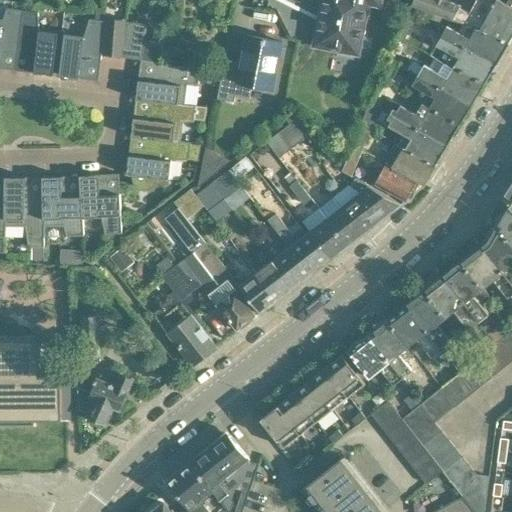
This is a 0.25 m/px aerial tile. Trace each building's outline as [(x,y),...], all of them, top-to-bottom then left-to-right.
[(359,55),(369,4),(380,6),(381,0),(322,0),(313,46),(338,51),(337,56),(354,59),(355,54),(359,55)] [(392,0),(388,0),(386,10),(396,12),(398,1),(392,0)] [(511,41),(511,38),(511,5),(507,3),(502,0),(476,0),(470,12),(460,7),(461,4),(449,0),(414,0),(413,5),(467,25),(511,41)] [(18,50),(23,10),(7,8),(3,19),(0,18),(0,60),(3,61),(7,48),(18,50)] [(53,75),(59,32),(39,30),(39,12),(23,10),(18,50),(29,51),(29,65),(35,65),(34,72),(53,75)] [(409,11),(407,17),(416,20),(418,14),(409,11)] [(125,20),(126,15),(107,13),(106,20),(101,55),(102,55),(121,57),(125,20)] [(101,55),(106,20),(90,18),(84,35),(65,33),(59,75),(79,78),(80,71),(85,72),(90,59),(101,60),(102,55),(101,55)] [(125,20),(121,57),(141,59),(143,39),(146,23),(125,20)] [(511,41),(467,25),(463,33),(448,25),(442,35),(465,47),(466,45),(497,63),(511,41)] [(399,29),(396,37),(404,40),(407,32),(399,29)] [(250,99),(252,85),(273,89),(277,64),(282,65),(285,48),(281,47),(282,42),(247,35),(240,66),(225,63),(218,98),(235,102),(236,96),(250,99)] [(497,63),(466,45),(465,47),(442,35),(437,44),(453,53),(447,62),(455,67),(455,65),(485,82),(497,63)] [(161,64),(165,42),(143,39),(141,59),(141,62),(161,64)] [(485,82),(455,65),(455,67),(447,62),(447,63),(435,56),(429,66),(425,63),(423,66),(413,61),(409,68),(419,74),(420,73),(473,103),(485,82)] [(199,85),(201,69),(161,64),(160,74),(146,75),(145,80),(138,79),(136,99),(156,101),(185,105),(187,85),(199,85)] [(420,73),(419,74),(413,84),(429,93),(422,102),(460,124),(473,103),(420,73)] [(460,124),(422,102),(416,112),(388,96),(382,107),(391,112),(448,144),(460,124)] [(134,117),(131,137),(152,139),(180,143),(180,141),(183,123),(194,122),(195,111),(206,112),(207,108),(185,105),(156,101),(155,112),(141,112),(141,118),(134,117)] [(372,128),(382,108),(370,102),(362,122),(363,123),(362,124),(371,129),(372,128)] [(313,132),(295,109),(286,117),(290,123),(291,123),(303,139),(313,132)] [(448,144),(391,112),(388,118),(392,120),(389,125),(405,133),(399,144),(398,144),(435,165),(448,144)] [(291,123),(290,123),(278,132),(284,140),(285,140),(291,148),(303,139),(291,123)] [(363,149),(371,129),(362,124),(354,144),(353,144),(363,150),(364,149),(363,149)] [(284,140),(278,132),(268,141),(280,157),(291,148),(285,140),(284,140)] [(189,159),(198,160),(201,144),(191,143),(191,142),(180,141),(180,143),(152,139),(150,149),(137,150),(136,156),(129,155),(127,174),(138,176),(138,177),(137,177),(137,178),(138,180),(139,183),(141,185),(142,187),(146,189),(151,188),(153,187),(155,185),(157,182),(158,180),(158,179),(157,179),(158,178),(169,179),(171,160),(189,159)] [(398,144),(399,144),(395,142),(386,161),(387,162),(387,163),(420,183),(424,184),(435,165),(398,144)] [(353,144),(346,158),(357,164),(363,150),(353,144)] [(420,183),(387,163),(376,183),(405,200),(407,198),(409,198),(412,193),(411,191),(413,187),(417,189),(420,183)] [(247,192),(230,170),(230,169),(212,182),(225,198),(230,205),(247,192)] [(312,198),(291,171),(285,176),(291,184),(290,185),(305,204),(312,198)] [(121,233),(118,193),(108,194),(105,181),(100,181),(99,174),(80,175),(81,196),(82,217),(100,216),(104,234),(121,233)] [(43,219),(43,197),(33,197),(30,184),(25,184),(25,177),(5,176),(5,198),(4,226),(8,226),(25,226),(29,247),(43,247),(43,219)] [(82,217),(81,196),(71,196),(68,183),(62,183),(62,176),(42,176),(43,197),(43,219),(61,219),(65,236),(83,235),(82,217)] [(402,202),(356,177),(351,185),(361,191),(360,191),(381,218),(402,202)] [(511,177),(508,183),(506,186),(506,187),(501,195),(509,203),(511,207),(511,177)] [(225,198),(212,182),(197,194),(209,211),(225,198)] [(349,184),(336,194),(343,204),(364,231),(381,218),(360,191),(361,191),(351,185),(349,184)] [(4,226),(5,198),(0,197),(0,236),(6,237),(8,226),(4,226)] [(175,201),(163,211),(194,251),(183,260),(202,284),(238,329),(260,311),(240,284),(207,241),(206,242),(189,219),(175,201)] [(511,207),(509,203),(503,213),(499,213),(496,218),(498,222),(496,224),(511,244),(511,207)] [(364,231),(343,204),(326,217),(347,244),(364,231)] [(347,244),(326,217),(320,208),(303,221),(310,230),(309,231),(330,257),(347,244)] [(276,213),(269,219),(290,246),(311,272),(327,259),(330,257),(309,231),(307,233),(302,227),(292,234),(276,213)] [(511,244),(496,224),(495,226),(492,226),(488,232),(490,236),(488,239),(481,244),(511,283),(511,244)] [(241,252),(227,234),(221,239),(235,257),(241,252)] [(511,293),(511,283),(481,244),(474,249),(470,248),(466,252),(466,256),(461,260),(489,295),(490,294),(484,287),(494,279),(509,296),(511,293)] [(311,272),(290,246),(273,259),(294,285),(311,272)] [(123,247),(110,257),(121,272),(134,262),(123,247)] [(294,285),(273,259),(256,272),(277,298),(294,285)] [(202,284),(183,260),(163,275),(182,299),(202,284)] [(489,295),(461,260),(459,261),(456,260),(450,264),(450,268),(442,274),(479,320),(489,312),(481,301),(489,295)] [(277,298),(256,272),(240,284),(260,311),(277,298)] [(479,320),(442,274),(434,281),(431,280),(425,284),(426,288),(425,289),(446,316),(455,309),(470,328),(479,320)] [(446,316),(425,289),(423,291),(421,288),(415,293),(417,296),(406,304),(441,349),(454,341),(439,322),(446,316)] [(441,349),(406,304),(398,311),(396,308),(389,313),(391,316),(387,319),(409,346),(419,337),(433,356),(441,349)] [(102,354),(99,313),(82,314),(85,356),(102,354)] [(217,346),(192,314),(169,333),(194,364),(217,346)] [(416,354),(409,346),(387,319),(385,320),(383,318),(376,323),(379,326),(369,333),(402,377),(413,369),(407,361),(416,354)] [(508,334),(500,324),(488,333),(496,343),(500,340),(507,334),(508,334)] [(402,377),(369,333),(360,340),(356,339),(351,342),(353,346),(349,349),(370,376),(378,386),(388,378),(399,392),(409,385),(402,377)] [(496,343),(488,333),(477,341),(485,351),(492,346),(496,343)] [(508,334),(507,334),(500,340),(511,355),(511,337),(508,333),(508,334)] [(0,425),(34,425),(34,420),(62,420),(61,371),(41,372),(41,338),(0,338),(0,425)] [(511,359),(511,355),(500,340),(496,343),(492,346),(491,347),(505,364),(511,359)] [(505,364),(491,347),(485,351),(482,354),(496,371),(505,364)] [(326,367),(349,396),(365,383),(343,354),(326,367)] [(496,371),(482,354),(474,361),(487,378),(496,371)] [(487,378),(474,361),(465,368),(479,385),(487,378)] [(349,396),(326,367),(310,380),(333,409),(349,396)] [(479,385),(465,368),(456,375),(470,392),(479,385)] [(106,425),(114,407),(121,410),(134,378),(122,373),(116,386),(98,378),(90,396),(95,398),(88,417),(106,425)] [(470,392),(456,375),(448,382),(461,399),(470,392)] [(333,409),(310,380),(294,392),(317,421),(333,409)] [(461,399),(448,382),(439,389),(452,406),(461,399)] [(452,406),(439,389),(430,396),(443,413),(452,406)] [(424,402),(415,391),(404,399),(413,410),(422,403),(424,402)] [(317,421),(294,392),(278,405),(300,434),(317,421)] [(443,413),(430,396),(424,402),(422,403),(435,420),(443,413)] [(371,414),(379,423),(396,410),(389,400),(371,414)] [(422,442),(441,427),(435,420),(422,403),(413,410),(403,417),(416,434),(422,442)] [(300,434),(278,405),(261,418),(284,447),(300,434)] [(404,420),(396,410),(379,423),(387,433),(404,420)] [(352,419),(357,425),(366,418),(361,411),(352,419)] [(411,429),(404,420),(387,433),(394,443),(411,429)] [(511,421),(504,420),(503,428),(511,429),(511,421)] [(448,436),(441,427),(422,442),(429,451),(448,436)] [(334,443),(343,436),(338,429),(329,437),(334,443)] [(419,439),(411,429),(394,443),(402,452),(419,439)] [(251,462),(239,446),(227,431),(223,435),(208,446),(248,495),(258,464),(251,462)] [(455,445),(448,436),(429,451),(436,460),(455,445)] [(501,438),(499,450),(507,451),(509,439),(501,438)] [(426,449),(419,439),(402,452),(410,462),(426,449)] [(462,454),(455,445),(436,460),(443,469),(462,454)] [(242,511),(248,495),(208,446),(208,447),(206,446),(202,449),(202,451),(190,461),(217,495),(225,505),(226,504),(231,510),(232,511),(242,511)] [(443,471),(426,449),(410,462),(426,483),(443,471)] [(499,450),(497,462),(506,463),(507,451),(499,450)] [(469,463),(462,454),(443,469),(450,478),(469,463)] [(384,511),(341,458),(303,488),(321,511),(476,511),(463,495),(431,511),(384,511)] [(217,495),(190,461),(167,479),(190,508),(193,511),(213,511),(206,504),(217,495)] [(457,487),(476,472),(469,463),(450,478),(457,487)] [(477,511),(484,511),(490,474),(476,472),(457,487),(477,511)] [(495,483),(493,495),(501,496),(503,484),(495,483)] [(493,495),(491,507),(500,508),(501,496),(493,495)] [(193,511),(190,508),(184,511),(173,511),(165,502),(155,510),(152,510),(149,511),(193,511)]
